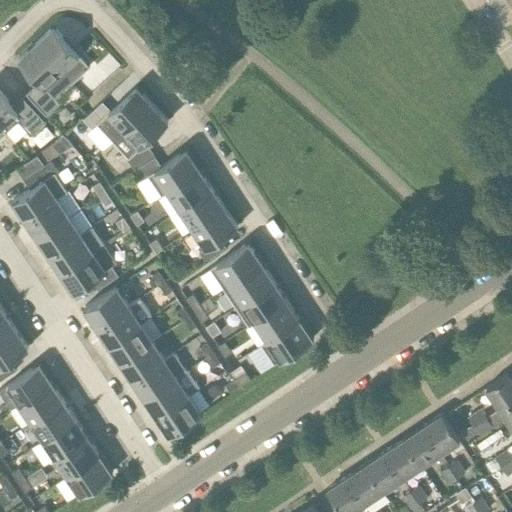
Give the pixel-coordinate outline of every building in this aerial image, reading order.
[(89,66),(53,26),(36,43),(72,82),(89,66)] [(19,59),(39,81),(26,93),(46,115),(60,102),(56,97),(72,82),(36,43),(19,59)] [(110,111),(97,123),(98,124),(113,140),(152,104),(136,86),(110,111)] [(13,105),(0,91),(0,122),(8,131),(18,122),(30,134),(46,121),(23,96),(13,105)] [(102,102),(83,119),(92,129),(98,124),(97,123),(110,111),(102,102)] [(146,142),(168,121),(152,104),(113,140),(128,157),(127,158),(133,167),(154,154),(146,142)] [(60,154),(72,143),(63,134),(52,144),(60,154)] [(168,190),(200,169),(186,149),(161,166),(154,154),(133,167),(141,180),(148,176),(161,195),(168,190)] [(17,168),(24,178),(45,164),(38,154),(32,158),(17,168)] [(13,200),(14,201),(25,217),(56,196),(45,180),(45,179),(51,174),(59,169),(53,159),(45,164),(24,178),(30,188),(13,200)] [(168,190),(180,209),(212,188),(200,169),(168,190)] [(93,186),(99,195),(106,191),(99,181),(93,186)] [(212,188),(180,209),(193,228),(225,207),(212,188)] [(106,205),(112,201),(106,191),(99,195),(106,205)] [(37,236),(69,214),(56,196),(25,217),(37,236)] [(225,207),(193,228),(206,247),(199,252),(206,262),(227,248),(220,237),(237,226),(225,207)] [(144,220),(137,210),(131,215),(137,225),(144,220)] [(69,216),(38,236),(50,255),(81,233),(69,216)] [(123,231),(130,227),(123,217),(117,221),(123,231)] [(81,233),(50,255),(62,273),(93,251),(81,233)] [(157,252),(163,248),(156,238),(149,243),(156,253),(157,252)] [(249,242),(210,268),(223,287),(262,262),(249,242)] [(93,251),(62,273),(74,290),(91,279),(98,289),(118,276),(112,265),(105,269),(93,251)] [(236,306),(274,281),(262,262),(223,287),(236,306)] [(159,285),(166,280),(159,271),(152,275),(159,285)] [(172,290),(166,280),(159,285),(166,294),(172,290)] [(255,321),(287,300),(274,281),(236,306),(249,326),(256,322),(255,321)] [(117,287),(85,308),(97,326),(129,305),(117,287)] [(186,298),(193,308),(200,303),(193,294),(186,298)] [(287,300),(255,321),(256,322),(268,339),(268,340),(300,319),(299,318),(287,300)] [(209,317),(200,303),(193,308),(202,321),(209,317)] [(109,344),(141,323),(129,305),(97,326),(109,344)] [(190,316),(183,306),(176,311),(183,321),(190,316)] [(0,339),(16,329),(4,311),(0,313),(0,339)] [(196,326),(190,316),(183,321),(190,330),(196,326)] [(280,361),(301,346),(302,347),(303,347),(302,346),(314,338),(301,317),(299,318),(300,319),(268,340),(268,339),(261,344),(275,364),(280,361)] [(213,338),(222,332),(214,321),(206,327),(213,338)] [(141,323),(109,344),(121,362),(153,341),(141,323)] [(16,329),(0,339),(0,380),(17,369),(10,359),(28,347),(16,329)] [(153,341),(121,362),(133,380),(165,359),(153,341)] [(225,356),(232,351),(226,342),(225,341),(218,346),(225,356)] [(214,352),(207,342),(201,347),(207,356),(214,352)] [(220,362),(214,352),(207,356),(214,366),(220,362)] [(145,398),(177,377),(165,359),(133,380),(145,398)] [(39,364),(0,389),(0,391),(12,409),(20,403),(51,382),(39,364)] [(239,376),(236,378),(239,384),(241,385),(250,379),(251,379),(246,372),(239,376)] [(487,418),(501,409),(511,401),(511,376),(510,373),(487,388),(495,400),(481,409),(487,418)] [(177,377),(145,398),(157,415),(157,416),(189,394),(177,377)] [(239,384),(236,378),(225,385),(230,392),(231,392),(239,386),(240,385),(240,386),(241,385),(239,384)] [(32,421),(63,400),(51,382),(20,403),(32,421)] [(181,427),(203,412),(202,411),(200,412),(189,394),(157,416),(157,415),(155,416),(168,435),(181,427),(181,428),(182,427),(181,427)] [(44,439),(75,418),(63,400),(32,421),(44,439)] [(511,401),(501,409),(487,418),(493,427),(507,418),(511,425),(511,401)] [(487,418),(481,409),(469,417),(475,426),(487,418)] [(423,426),(441,454),(451,447),(461,441),(442,413),(423,426)] [(75,418),(44,439),(56,457),(87,436),(75,418)] [(487,418),(475,426),(479,432),(481,435),(493,427),(487,418)] [(422,466),(441,454),(423,426),(404,438),(422,466)] [(56,457),(68,475),(99,454),(87,436),(56,457)] [(403,479),(422,466),(404,438),(385,451),(403,479)] [(0,442),(0,453),(2,456),(8,451),(2,442),(0,442)] [(492,474),(501,468),(501,467),(511,460),(511,446),(495,458),(495,459),(486,465),(492,474)] [(384,492),(403,479),(385,451),(366,464),(384,492)] [(79,495),(101,481),(102,481),(101,480),(113,472),(100,453),(99,454),(68,475),(79,493),(78,494),(79,495)] [(449,466),(458,478),(467,472),(458,460),(449,466)] [(511,460),(501,467),(501,468),(507,477),(511,473),(511,460)] [(365,504),(384,492),(366,464),(346,477),(365,504)] [(458,478),(449,466),(441,471),(449,484),(458,478)] [(19,468),(12,472),(19,482),(26,477),(19,468)] [(12,485),(5,474),(0,477),(0,481),(5,489),(12,485)] [(32,487),(26,477),(19,482),(26,492),(32,487)] [(342,511),(353,511),(365,504),(346,477),(327,489),(342,511)] [(18,494),(12,485),(5,489),(11,498),(18,494)] [(420,503),(428,498),(419,485),(411,490),(420,503)] [(419,511),(424,509),(420,503),(411,490),(403,496),(413,511),(419,511)] [(474,502),(479,511),(486,511),(490,510),(482,497),(474,502)] [(479,511),(474,502),(465,508),(467,511),(479,511)]
